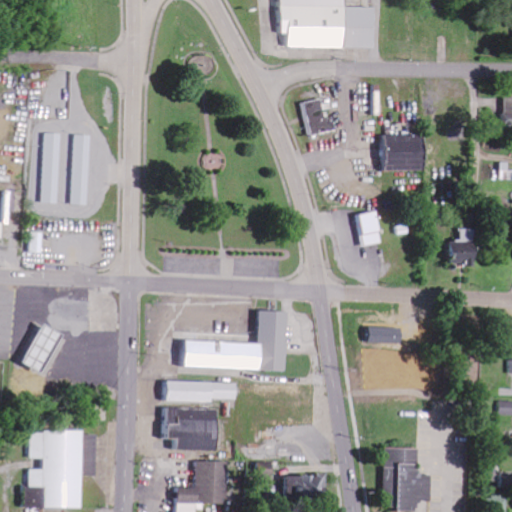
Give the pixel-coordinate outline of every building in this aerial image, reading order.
[(376,48),(376,8),(346,7),(345,0),(281,0),(282,34),(289,34),(288,47),(376,48)] [(309,136),(337,131),(335,117),(326,119),(323,100),(304,103),(309,136)] [(61,134),(45,134),(43,203),(59,203),(61,134)] [(91,136),(75,135),(72,204),(88,205),(91,136)] [(426,171),(426,136),(384,135),(383,171),(426,171)] [(385,242),(377,210),(357,215),(364,247),(385,242)] [(476,266),(477,230),(461,230),(461,241),(450,241),(450,265),(476,266)] [(43,233),(30,232),(30,253),(42,253),(43,233)] [(259,311),(289,312),(287,371),(184,367),(186,340),(258,343),(259,311)] [(22,363),(41,374),(63,336),(44,325),(22,363)] [(167,380),(214,382),(214,383),(238,384),(237,399),(212,398),(212,402),(167,401),(167,380)] [(511,402),(498,402),(498,415),(511,415),(511,402)] [(169,408),(169,440),(178,440),(177,450),(218,451),(219,409),(169,408)] [(29,469),(44,469),(44,459),(30,459),(30,433),(45,433),(45,431),(83,431),(84,510),(24,510),(24,486),(29,486),(29,469)] [(417,511),(417,501),(431,501),(432,476),(419,476),(419,449),(384,448),(383,511),(417,511)] [(227,505),(229,463),(198,461),(197,488),(180,487),(179,511),(197,511),(198,510),(205,510),(205,504),(227,505)] [(274,463),(258,462),(257,476),(274,477),(274,463)] [(511,474),(501,474),(501,484),(511,484),(511,474)] [(326,475),(286,476),(287,499),(327,498),(326,475)] [(506,511),(507,497),(484,497),(484,511),(506,511)]
